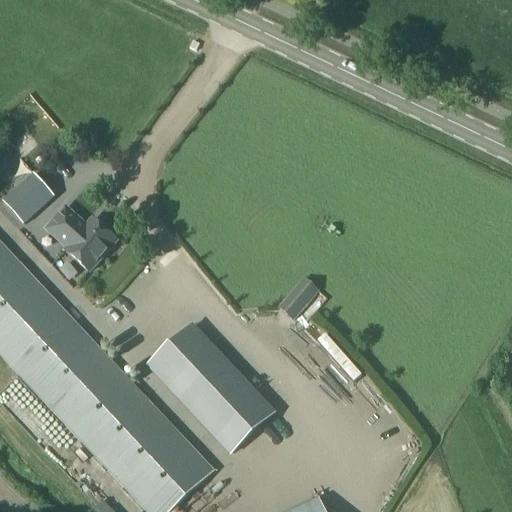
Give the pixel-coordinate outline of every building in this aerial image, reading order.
[(33,179),(3,206),(23,228),(54,201),(33,179)] [(66,212),(47,233),(68,252),(79,241),(75,237),(83,228),(66,212)] [(68,252),(65,255),(89,276),(117,245),(93,223),(86,231),(83,228),(75,237),(79,241),(68,252)] [(0,246),(0,358),(142,511),(175,511),(214,477),(0,246)] [(303,281),(279,311),(294,324),(318,294),(303,281)] [(151,370),(233,459),(273,421),(191,333),(151,370)] [(365,413),(382,435),(391,427),(374,406),(365,413)]
